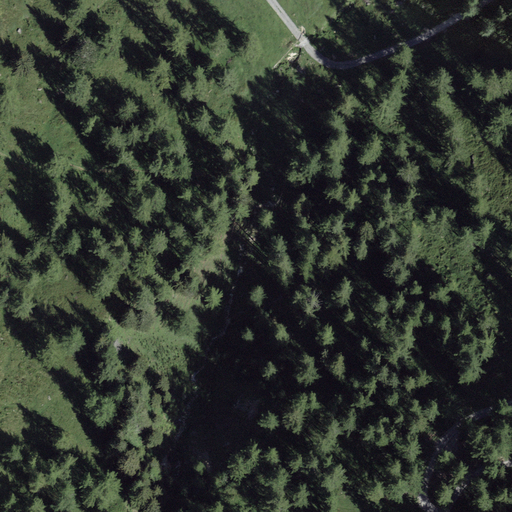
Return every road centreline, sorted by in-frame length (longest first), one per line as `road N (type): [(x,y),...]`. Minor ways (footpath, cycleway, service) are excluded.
road 1 (track): [(487,0),(422,39),(339,67),(310,50)]
road 2 (track): [(433,511),(423,505),(430,456),(460,423),(511,402)]
